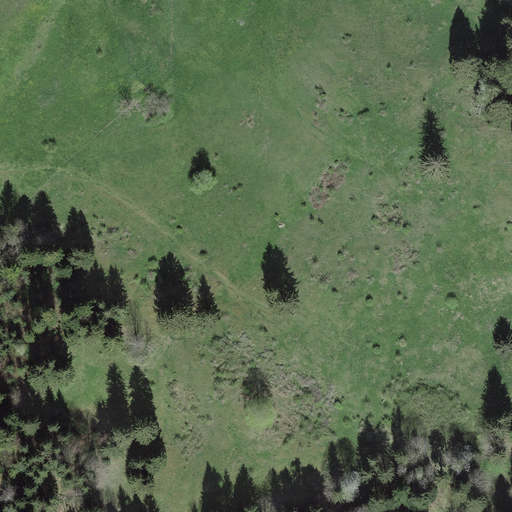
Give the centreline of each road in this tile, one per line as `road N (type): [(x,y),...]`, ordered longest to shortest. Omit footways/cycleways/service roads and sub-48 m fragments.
road 1 (track): [(284,0),(290,103),(331,144),(386,170),(430,219),(466,282),(511,301)]
road 2 (unknown): [(162,0),(166,39),(157,58),(137,48),(127,19),(111,18),(96,37),(85,26),(87,10),(77,6),(38,68),(0,101)]
